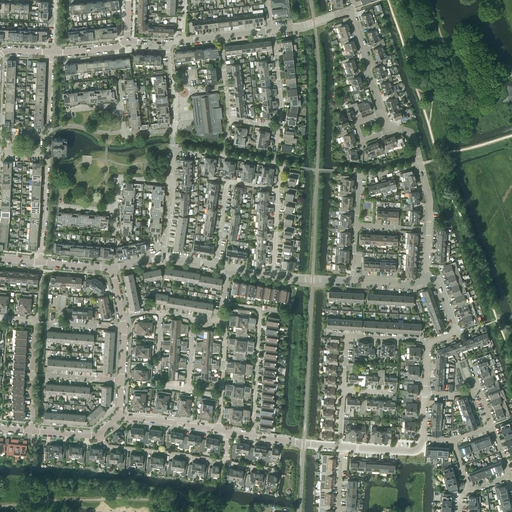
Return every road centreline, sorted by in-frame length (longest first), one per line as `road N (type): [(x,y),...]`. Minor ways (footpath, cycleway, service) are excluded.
road 1 (unclassified): [(311,280),(314,22)]
road 2 (unclassified): [(303,444),(311,280)]
road 3 (residential): [(40,261),(46,152),(0,151)]
road 4 (residential): [(32,431),(34,320),(0,316)]
road 5 (residential): [(220,36),(229,122),(278,127)]
road 6 (residential): [(225,462),(107,446),(98,433)]
road 7 (residential): [(0,135),(48,137),(52,52)]
